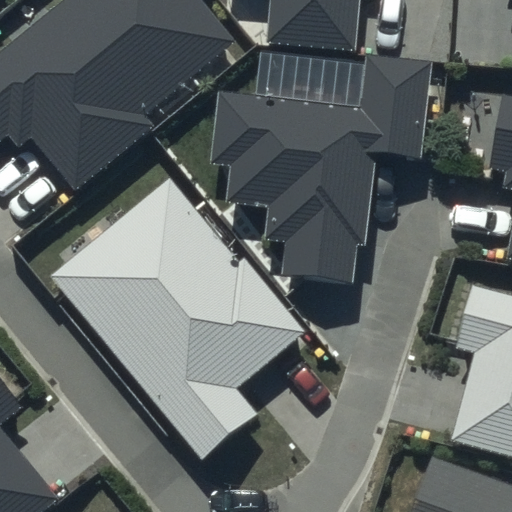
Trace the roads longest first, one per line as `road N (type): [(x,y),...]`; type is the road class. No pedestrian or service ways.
road 1 (residential): [(199,511),(0,276)]
road 2 (residential): [(409,257),(347,449),(318,511)]
